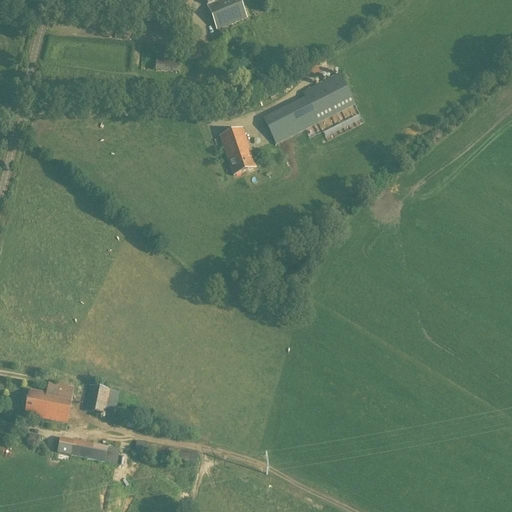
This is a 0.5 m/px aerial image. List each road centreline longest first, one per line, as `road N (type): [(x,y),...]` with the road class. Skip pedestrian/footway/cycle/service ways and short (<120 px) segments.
road 1 (track): [(0,373),(81,387),(77,424),(224,452),(344,511)]
road 2 (unclassified): [(0,200),(47,0)]
